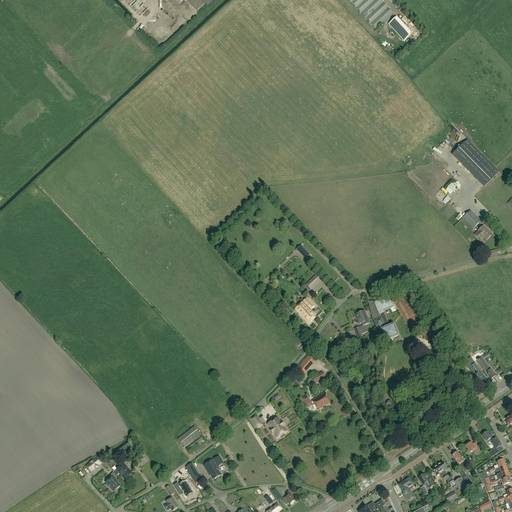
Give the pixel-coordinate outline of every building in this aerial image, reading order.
[(348,0),(376,30),(393,14),(380,0),(348,0)] [(388,25),(404,42),(412,33),(396,17),(388,25)] [(467,139),(452,154),(483,187),(499,172),(467,139)] [(445,203),(464,186),(458,180),(448,189),(447,188),(440,194),(438,191),(436,193),(445,203)] [(463,218),(470,225),(474,229),(481,221),(470,211),(463,218)] [(483,226),(474,235),(481,241),(483,238),(486,241),(492,235),(483,226)] [(296,250),(305,259),(310,255),(301,245),(296,250)] [(511,266),(511,264),(502,269),(505,274),(511,270),(511,266)] [(311,290),(320,281),(315,276),(305,285),(311,290)] [(480,280),(472,287),(476,291),(484,285),(480,280)] [(484,285),(476,291),(480,295),(487,289),(484,285)] [(487,289),(480,295),(483,299),(491,293),(487,289)] [(491,293),(483,299),(487,303),(495,297),(491,293)] [(373,302),(373,301),(368,303),(373,321),(373,320),(376,327),(379,326),(386,342),(398,336),(393,324),(389,326),(383,313),(385,312),(384,310),(394,305),(390,295),(373,302)] [(308,298),(295,310),(309,324),(317,317),(311,311),(316,306),(308,298)] [(448,299),(441,305),(445,310),(452,303),(448,299)] [(452,303),(445,310),(448,314),(456,307),(452,303)] [(456,307),(448,314),(452,318),(459,311),(456,307)] [(355,314),(359,324),(361,324),(362,326),(354,329),(358,337),(362,336),(362,334),(368,332),(365,326),(370,324),(364,311),(355,314)] [(459,311),(452,318),(455,322),(463,315),(459,311)] [(506,311),(499,318),(503,322),(510,316),(506,311)] [(463,315),(455,322),(459,326),(467,319),(463,315)] [(511,317),(510,316),(503,322),(506,326),(511,320),(511,317)] [(473,336),(470,338),(475,343),(483,336),(479,331),(473,336)] [(483,336),(475,343),(479,348),(480,347),(487,341),(483,336)] [(345,367),(353,363),(350,357),(342,362),(345,367)] [(482,358),(478,360),(491,379),(496,376),(492,369),(488,371),(486,368),(488,366),(482,358)] [(304,361),(298,369),(303,373),(310,366),(304,361)] [(472,366),(483,382),(484,381),(484,382),(485,381),(486,380),(475,364),(472,366)] [(483,382),(472,366),(471,365),(468,368),(474,376),(479,384),(483,382)] [(322,379),(319,374),(313,378),(316,383),(322,379)] [(312,405),(314,404),(318,410),(329,403),(324,394),(312,401),(313,401),(310,403),(307,397),(302,399),(307,408),(312,405)] [(256,429),(261,425),(256,417),(250,421),(256,429)] [(277,418),(268,425),(277,438),(280,436),(281,436),(283,435),(283,434),(287,431),(283,426),(284,426),(282,422),(281,423),(277,418)] [(178,439),(184,447),(200,434),(194,426),(178,439)] [(489,435),(487,432),(484,434),(483,434),(483,435),(482,435),(486,442),(488,443),(491,441),(496,449),(501,446),(495,438),(493,439),(490,435),(489,435)] [(186,449),(190,453),(206,441),(202,437),(186,449)] [(123,447),(116,452),(120,457),(131,448),(127,443),(123,447)] [(475,443),(472,445),(471,443),(466,447),(470,453),(475,449),(478,454),(481,451),(475,443)] [(495,448),(487,453),(491,458),(499,453),(495,448)] [(455,454),(452,455),(454,459),(457,462),(459,465),(462,470),(464,469),(466,467),(466,466),(463,462),(461,459),(463,458),(461,454),(459,455),(457,452),(455,454)] [(93,460),(86,466),(91,471),(94,468),(95,469),(99,466),(98,465),(101,462),(97,457),(96,456),(92,459),(93,460)] [(223,463),(219,456),(203,466),(209,475),(210,476),(211,476),(213,480),(221,475),(218,471),(219,470),(217,467),(223,463)] [(505,466),(503,460),(497,462),(498,465),(494,466),(494,468),(495,469),(499,468),(505,466)] [(442,462),(437,466),(447,480),(451,486),(454,490),(455,492),(458,490),(459,491),(467,486),(461,478),(454,482),(451,477),(449,478),(444,471),(447,469),(442,462)] [(186,468),(193,480),(199,477),(192,464),(186,468)] [(117,469),(113,472),(117,476),(120,473),(125,479),(127,478),(130,476),(129,475),(131,474),(124,465),(117,470),(117,469)] [(447,480),(437,466),(432,469),(436,476),(439,474),(444,482),(447,480)] [(179,472),(183,479),(189,476),(184,469),(179,472)] [(120,486),(115,480),(118,477),(117,476),(113,472),(114,473),(111,475),(112,477),(106,482),(107,484),(106,485),(109,488),(110,487),(114,492),(120,486)] [(501,474),(496,475),(498,479),(498,481),(499,481),(509,478),(508,475),(509,475),(508,472),(507,472),(501,474)] [(420,478),(419,478),(424,485),(426,484),(430,489),(434,486),(429,480),(427,478),(426,478),(424,475),(422,476),(421,476),(419,477),(420,478)] [(466,475),(462,478),(468,486),(471,484),(466,475)] [(404,482),(409,490),(412,488),(411,486),(414,484),(410,478),(404,482)] [(498,479),(496,480),(496,481),(495,481),(496,484),(498,483),(500,491),(508,488),(507,485),(511,484),(509,478),(499,481),(498,481),(498,479)] [(186,482),(179,486),(177,482),(173,485),(179,495),(182,492),(185,497),(192,493),(186,482)] [(409,490),(404,482),(398,485),(404,493),(403,494),(408,501),(410,504),(416,499),(410,490),(410,491),(409,490)] [(166,488),(170,496),(174,494),(169,486),(166,488)] [(282,499),(275,489),(272,492),(279,502),(282,499)] [(511,489),(507,491),(508,494),(503,496),(504,497),(504,499),(511,496),(511,489)] [(287,493),(288,496),(285,498),(285,497),(282,500),(285,504),(285,503),(287,505),(289,504),(295,500),(291,494),(289,492),(287,493)] [(448,503),(457,497),(454,492),(445,497),(448,503)] [(268,496),(265,498),(270,505),(273,502),(268,496)] [(504,497),(501,498),(501,499),(502,501),(504,501),(506,505),(510,503),(511,502),(511,496),(504,499),(504,497)] [(167,511),(171,509),(172,511),(178,507),(172,498),(166,502),(168,504),(164,506),(167,511)] [(359,511),(386,511),(383,507),(385,505),(382,500),(374,505),(373,503),(367,506),(368,507),(366,509),(365,508),(359,511)] [(259,511),(267,505),(264,501),(256,508),(259,511)]
